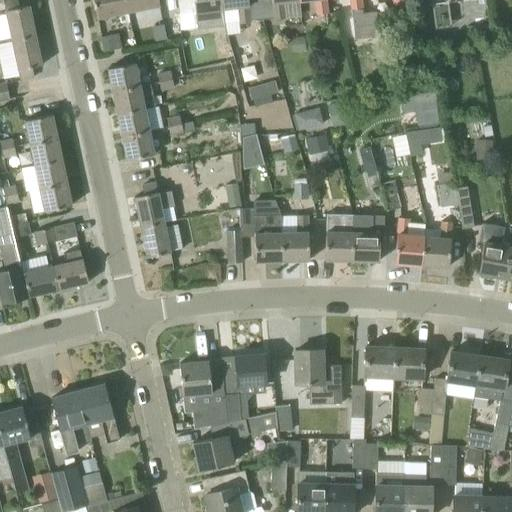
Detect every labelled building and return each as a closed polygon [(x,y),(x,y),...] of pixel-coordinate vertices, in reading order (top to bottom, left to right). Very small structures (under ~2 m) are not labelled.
[(7,0),(3,1),(2,0),(0,0),(0,43),(3,43),(35,36),(28,6),(19,8),(16,0),(7,0)] [(97,18),(128,12),(125,0),(91,0),(93,9),(95,9),(97,18)] [(125,0),(128,12),(159,5),(157,0),(125,0)] [(222,10),(220,0),(193,0),(197,29),(208,28),(206,12),(222,10)] [(250,23),(247,0),(220,0),(222,10),(223,23),(238,21),(239,24),(250,23)] [(283,2),(298,1),(298,0),(271,0),(274,20),(285,19),(283,2)] [(314,0),(316,15),(327,14),(325,0),(298,0),(298,1),(303,0),(314,0)] [(360,0),(349,0),(351,11),(362,10),(360,0)] [(152,27),(155,41),(166,39),(163,25),(152,27)] [(118,34),(109,36),(113,50),(121,48),(118,34)] [(11,79),(19,77),(20,81),(33,78),(31,68),(41,66),(35,36),(3,43),(11,79)] [(103,52),(113,50),(109,36),(105,37),(101,38),(103,52)] [(112,92),(139,86),(135,63),(107,69),(112,92)] [(169,70),(156,73),(158,81),(171,79),(169,70)] [(158,81),(160,90),(173,88),(171,80),(171,79),(158,81)] [(274,81),(262,84),(265,96),(271,94),(277,93),(274,81)] [(0,101),(9,100),(5,84),(0,84),(0,101)] [(117,115),(144,109),(139,86),(112,92),(117,115)] [(436,93),(402,97),(404,112),(418,111),(420,125),(438,123),(436,93)] [(344,101),(325,107),(332,129),(351,124),(344,101)] [(121,137),(149,132),(144,109),(117,115),(121,137)] [(298,132),(321,126),(317,109),(293,116),(298,132)] [(29,144),(57,138),(52,115),(24,121),(29,144)] [(166,118),(168,127),(181,125),(179,116),(166,118)] [(403,133),(409,155),(420,152),(419,145),(442,139),(437,123),(403,133)] [(182,134),(181,125),(168,127),(170,136),(182,134)] [(126,160),(153,154),(149,132),(121,137),(126,160)] [(243,137),(242,166),(243,169),(263,163),(263,161),(260,151),(256,134),(243,137)] [(284,149),(296,146),(293,134),(281,137),(284,149)] [(325,134),(305,139),(309,156),(329,151),(325,134)] [(34,166),(61,160),(57,138),(29,144),(34,166)] [(0,145),(1,150),(14,147),(13,139),(0,142),(0,145)] [(477,139),(476,158),(491,159),(491,139),(477,139)] [(14,147),(1,150),(3,158),(16,155),(14,147)] [(39,189),(66,183),(61,160),(34,166),(39,189)] [(381,184),(388,212),(400,209),(394,181),(381,184)] [(66,183),(39,189),(29,191),(34,214),(71,206),(66,183)] [(169,191),(158,194),(155,183),(142,186),(144,195),(134,197),(140,227),(163,223),(161,209),(173,207),(169,191)] [(454,189),(455,189),(454,183),(437,186),(440,207),(457,205),(454,189)] [(306,184),(293,185),(294,200),(308,199),(308,184),(306,184)] [(199,212),(239,205),(235,185),(196,192),(199,212)] [(4,196),(17,193),(16,186),(3,189),(4,196)] [(473,227),(470,208),(467,187),(455,189),(454,189),(457,205),(458,205),(462,229),(473,227)] [(17,193),(4,196),(6,204),(19,201),(17,193)] [(0,246),(2,246),(8,269),(0,271),(0,299),(1,303),(28,297),(22,274),(14,238),(11,226),(9,217),(7,208),(0,209),(0,246)] [(11,226),(28,222),(25,213),(9,217),(11,226)] [(297,232),(281,233),(281,261),(308,261),(307,215),(296,216),(297,232)] [(351,261),(352,232),(336,232),(337,215),(326,215),(325,260),(351,261)] [(253,217),(254,236),(255,262),(281,261),(281,233),(280,216),(253,217)] [(378,262),(379,217),(368,216),(368,233),(352,232),(351,261),(378,262)] [(397,218),(394,264),(421,266),(423,237),(407,236),(408,219),(397,218)] [(14,238),(30,234),(28,222),(11,226),(14,238)] [(423,237),(421,266),(448,268),(452,222),(441,222),(439,238),(423,237)] [(44,230),(47,243),(76,236),(73,223),(44,230)] [(172,262),(170,251),(182,249),(178,225),(164,227),(163,223),(140,227),(146,257),(156,255),(158,265),(172,262)] [(242,263),(240,228),(226,229),(228,263),(242,263)] [(44,230),(34,232),(37,246),(47,243),(44,230)] [(504,278),(509,247),(484,242),(478,274),(504,278)] [(66,263),(53,267),(58,290),(88,283),(82,259),(82,260),(79,250),(64,254),(66,263)] [(28,297),(58,290),(53,267),(22,274),(28,297)] [(365,360),(364,376),(393,377),(394,347),(393,347),(393,348),(365,347),(365,359),(363,359),(363,360),(365,360)] [(394,347),(393,377),(422,379),(423,363),(424,363),(424,362),(423,361),(423,349),(395,348),(395,347),(394,347)] [(334,403),(333,391),(323,391),(323,383),(322,383),(321,350),(294,351),(295,384),(309,384),(309,403),(334,403)] [(440,446),(443,415),(446,381),(475,385),(479,355),(478,355),(478,356),(450,352),(448,364),(447,364),(447,365),(448,365),(446,380),(434,378),(433,390),(431,414),(428,444),(440,446)] [(227,423),(240,420),(238,395),(246,395),(245,385),(265,384),(263,354),(234,356),(235,369),(222,370),(221,359),(220,360),(221,370),(223,385),(227,423)] [(473,397),(500,401),(495,423),(490,448),(503,451),(508,426),(511,405),(511,401),(501,399),(503,389),(506,374),(507,374),(507,373),(506,372),(508,360),(480,356),(480,355),(479,355),(475,385),(473,397)] [(210,427),(227,423),(223,385),(210,387),(208,361),(179,363),(182,396),(196,395),(198,410),(208,409),(210,427)] [(104,384),(77,392),(86,423),(89,435),(103,431),(106,443),(119,440),(104,384)] [(364,386),(363,386),(352,386),(350,418),(363,418),(364,386)] [(433,390),(420,388),(418,413),(431,414),(433,390)] [(72,427),(86,423),(77,392),(50,399),(65,454),(78,451),(72,427)] [(0,412),(0,435),(11,477),(15,491),(27,488),(16,447),(13,447),(12,443),(30,438),(32,447),(42,444),(33,408),(22,410),(21,406),(0,412)] [(275,407),(275,412),(277,428),(277,432),(291,430),(289,406),(275,407)] [(262,432),(277,428),(275,412),(258,416),(262,432)] [(227,439),(248,435),(244,419),(240,420),(227,423),(210,427),(211,439),(192,443),(198,470),(233,463),(227,439)] [(0,479),(11,477),(0,435),(0,479)] [(365,444),(365,440),(352,439),(352,469),(364,469),(365,444)] [(287,441),(286,461),(286,467),(299,467),(300,441),(287,441)] [(365,444),(364,469),(376,469),(377,444),(365,444)] [(443,446),(430,445),(429,483),(442,483),(443,446)] [(443,446),(442,483),(442,485),(455,486),(456,446),(443,446)] [(285,491),(286,467),(286,461),(271,464),(270,490),(285,491)] [(58,500),(61,511),(85,504),(86,507),(107,501),(102,483),(81,489),(75,467),(50,473),(58,500)] [(249,492),(244,471),(208,479),(211,493),(204,494),(207,511),(251,511),(255,506),(252,494),(249,492)] [(39,504),(56,499),(49,472),(32,477),(39,504)] [(325,484),(323,511),(351,511),(353,473),(325,472),(325,484)] [(403,474),(375,473),(374,511),(402,511),(403,486),(403,474)] [(430,511),(431,487),(424,487),(424,474),(403,474),(403,486),(402,511),(430,511)] [(323,511),(325,484),(297,483),(295,511),(323,511)] [(481,511),(482,496),(453,496),(452,511),(451,511),(450,511),(481,511)] [(482,496),(481,511),(510,511),(511,497),(482,496)] [(121,497),(107,501),(86,507),(87,511),(138,511),(137,506),(125,510),(121,497)] [(61,511),(58,500),(41,505),(42,511),(61,511)]
